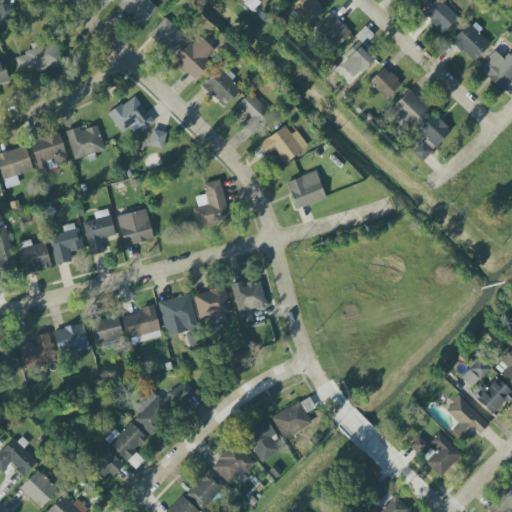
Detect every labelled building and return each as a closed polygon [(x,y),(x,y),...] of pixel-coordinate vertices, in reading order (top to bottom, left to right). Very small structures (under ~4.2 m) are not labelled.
[(123,0),(118,5),(141,27),(158,9),(149,0),(123,0)] [(310,25),(324,9),(313,0),(298,0),(291,8),(310,25)] [(406,0),(415,8),(423,0),(406,0)] [(458,18),(440,0),(425,15),(442,34),(458,18)] [(0,36),(2,37),(14,9),(0,3),(0,36)] [(335,49),(351,34),(330,12),(314,27),(335,49)] [(148,36),(170,55),(186,38),(165,18),(148,36)] [(451,41),(473,62),(491,44),(468,23),(451,41)] [(193,79),(217,53),(197,35),(173,61),(193,79)] [(15,56),(22,77),(62,63),(55,42),(15,56)] [(511,77),(511,57),(508,53),(511,50),(503,42),(478,69),(501,90),(511,77)] [(353,80),(373,61),(358,45),(338,64),(353,80)] [(0,85),(9,83),(6,71),(2,71),(0,63),(0,85)] [(369,81),(384,97),(399,83),(385,67),(369,81)] [(202,85),(223,107),(241,91),(220,69),(202,85)] [(431,110),(410,90),(390,110),(411,131),(431,110)] [(272,115),(249,93),(237,106),(250,117),(241,126),(252,136),(272,115)] [(121,133),(130,127),(136,135),(153,122),(134,96),(108,115),(121,133)] [(451,131),(433,115),(417,131),(425,138),(411,153),(421,162),(451,131)] [(104,153),(98,125),(66,131),(72,159),(104,153)] [(308,148),(297,131),(290,134),(286,127),(259,143),(266,156),(275,151),(283,164),(308,148)] [(162,150),(167,134),(153,129),(148,145),(162,150)] [(29,141),(39,172),(69,163),(59,132),(29,141)] [(0,154),(0,171),(5,189),(20,185),(17,175),(33,171),(25,146),(0,154)] [(285,183),(297,210),(326,198),(315,171),(285,183)] [(230,221),(221,180),(203,184),(205,195),(195,197),(198,208),(193,209),(197,228),(230,221)] [(154,240),(146,209),(117,216),(124,247),(154,240)] [(83,222),(90,255),(108,252),(105,238),(115,236),(109,210),(93,213),(95,220),(83,222)] [(82,249),(77,223),(62,226),(63,233),(49,236),(54,265),(71,262),(69,252),(82,249)] [(0,280),(5,279),(4,271),(15,269),(7,226),(0,227),(0,280)] [(51,267),(45,243),(31,246),(30,241),(16,244),(23,274),(51,267)] [(240,324),(253,321),(251,311),(266,308),(260,281),(242,285),(242,282),(232,284),(240,324)] [(199,319),(230,312),(225,287),(193,294),(199,319)] [(198,329),(189,295),(158,303),(167,336),(198,329)] [(140,308),(141,314),(124,317),(128,339),(137,337),(138,342),(161,338),(154,305),(140,308)] [(95,346),(123,340),(118,316),(90,322),(95,346)] [(59,356),(89,350),(84,324),(53,330),(59,356)] [(24,369),(55,363),(49,333),(33,337),(33,342),(18,345),(24,369)] [(0,374),(19,373),(16,348),(0,349),(0,374)] [(494,368),(511,385),(511,352),(510,350),(494,368)] [(461,378),(471,388),(491,369),(481,359),(461,378)] [(477,401),(495,418),(511,398),(511,393),(497,379),(477,401)] [(193,392),(182,381),(163,400),(153,390),(135,408),(140,414),(135,419),(150,435),(193,392)] [(463,443),(474,431),(479,436),(489,425),(458,396),(445,411),(459,424),(452,432),(463,443)] [(271,418),(284,440),(312,425),(299,402),(271,418)] [(244,433),(260,463),(279,453),(271,437),(275,435),(267,421),(244,433)] [(125,461),(148,440),(131,422),(118,434),(114,430),(104,439),(125,461)] [(461,455),(438,433),(428,443),(432,447),(421,458),(441,477),(461,455)] [(409,445),(419,456),(428,446),(418,436),(409,445)] [(37,463),(14,439),(0,452),(0,471),(1,473),(10,464),(23,477),(37,463)] [(124,465),(98,441),(84,456),(90,462),(85,468),(100,482),(108,473),(112,477),(124,465)] [(234,478),(240,483),(256,465),(233,443),(211,467),(228,484),(234,478)] [(58,491),(37,470),(19,489),(40,509),(58,491)] [(185,494),(202,510),(225,485),(208,470),(185,494)] [(365,491),(375,501),(386,489),(376,480),(365,491)] [(492,511),(505,511),(506,511),(511,511),(511,484),(511,485),(492,511)] [(404,511),(408,509),(388,491),(369,511),(404,511)] [(77,500),(72,505),(63,496),(47,511),(88,511),(89,511),(77,500)] [(198,511),(181,496),(166,511),(198,511)]
